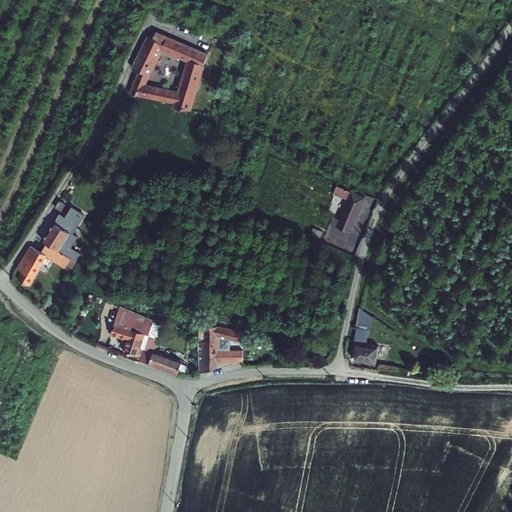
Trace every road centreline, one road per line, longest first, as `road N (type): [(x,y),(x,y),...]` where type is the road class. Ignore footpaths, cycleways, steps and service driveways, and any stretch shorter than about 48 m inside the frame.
road 1 (unclassified): [(511,26),(380,203),(335,371)]
road 2 (residential): [(182,391),(65,339),(0,281)]
road 3 (unclassified): [(335,371),(511,388)]
road 4 (unclassified): [(182,391),(249,372),(335,371)]
road 5 (residential): [(182,391),(166,511)]
